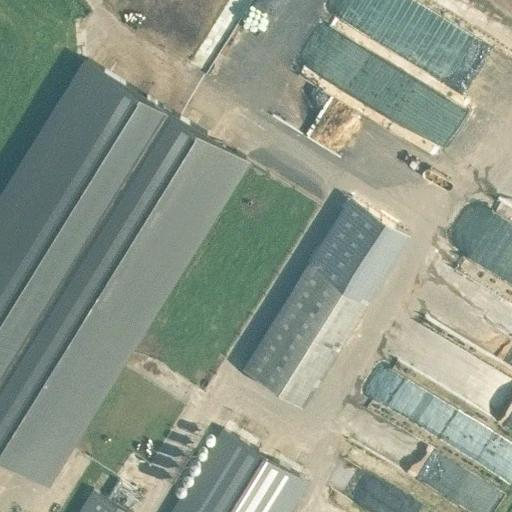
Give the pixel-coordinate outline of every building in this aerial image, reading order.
[(86,57),(0,196),(0,452),(45,480),(246,156),(86,57)] [(304,404),(369,301),(309,262),(243,366),(304,404)] [(172,511),(287,511),(307,479),(225,426),(172,511)] [(189,451),(190,456),(193,458),(196,458),(199,455),(200,451),(197,447),(192,447),(189,451)] [(132,461),(135,460),(136,458),(136,455),(133,453),(130,454),(128,456),(129,459),(132,461)] [(182,461),(183,466),(186,468),(190,468),(193,466),(194,462),(191,458),(186,457),(182,461)] [(125,472),(128,471),(129,468),(129,465),(126,464),(123,464),(121,467),(122,470),(125,472)] [(175,473),(176,478),(179,480),(182,480),(185,478),(186,473),(184,469),(178,469),(175,473)] [(98,511),(60,488),(59,489),(44,511),(98,511)]
